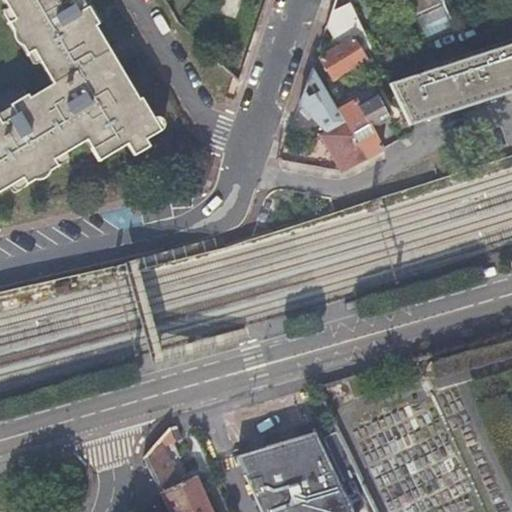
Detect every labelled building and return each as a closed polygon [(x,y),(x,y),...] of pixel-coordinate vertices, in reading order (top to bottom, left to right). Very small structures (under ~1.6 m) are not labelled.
[(0,0),(0,3),(7,14),(0,18),(25,59),(31,55),(50,87),(27,101),(16,108),(12,100),(0,107),(0,193),(19,183),(23,189),(57,169),(53,162),(85,144),(97,165),(126,148),(132,159),(148,150),(144,142),(159,134),(139,101),(136,102),(92,29),(86,19),(93,14),(84,0),(0,0)] [(353,39),(363,32),(356,17),(347,0),(335,0),(326,28),(331,38),(337,48),(318,59),(324,70),(331,81),(344,73),(366,60),(353,39)] [(404,0),(424,43),(453,27),(440,0),(404,0)] [(99,25),(93,14),(86,19),(92,29),(99,25)] [(511,45),(389,85),(408,126),(442,115),(500,96),(511,92),(511,45)] [(333,105),(312,70),(299,105),(311,118),(325,134),(344,124),(337,112),(333,105)] [(344,73),(331,81),(339,94),(351,87),(344,73)] [(16,108),(27,101),(23,94),(12,100),(16,108)] [(365,159),(382,149),(370,129),(389,119),(376,96),(357,106),(355,102),(337,112),(344,124),(365,159)] [(325,146),(341,173),(365,159),(344,124),(325,134),(320,137),(325,146)] [(337,428),(329,413),(327,414),(330,419),(328,420),(333,430),(337,428)] [(209,511),(192,472),(175,480),(161,449),(178,441),(173,430),(168,431),(142,461),(160,499),(165,511),(209,511)] [(258,450),(235,457),(238,464),(239,463),(245,475),(243,476),(260,511),(349,511),(315,434),(258,450)]
